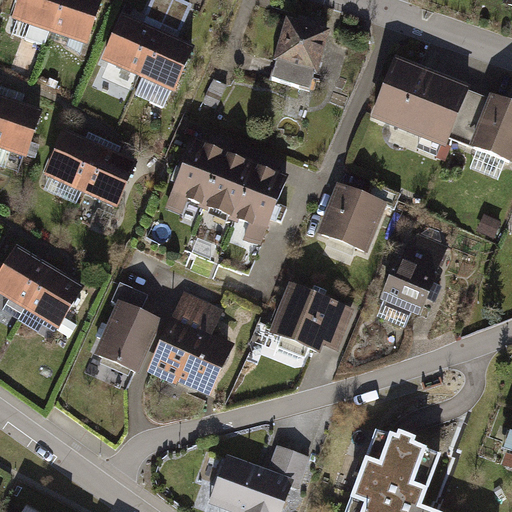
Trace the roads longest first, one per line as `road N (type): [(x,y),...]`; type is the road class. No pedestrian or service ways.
road 1 (residential): [(103,480),(141,437),(464,351),(511,330)]
road 2 (residential): [(384,12),(511,58)]
road 3 (residential): [(0,408),(103,480)]
